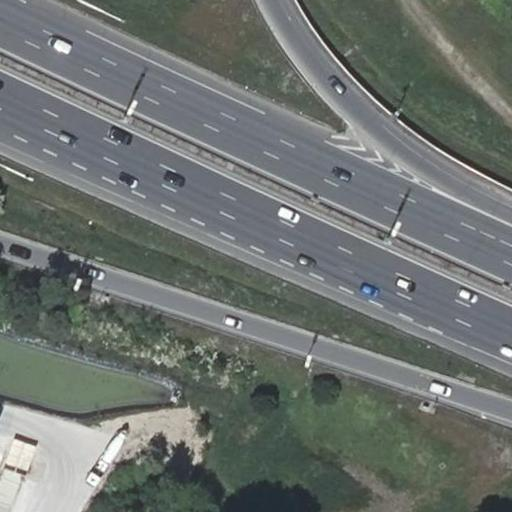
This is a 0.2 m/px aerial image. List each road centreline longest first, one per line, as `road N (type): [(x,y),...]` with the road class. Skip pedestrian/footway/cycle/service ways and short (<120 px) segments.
road 1 (motorway): [(511,255),(0,17)]
road 2 (motorway): [(0,244),(511,411)]
road 3 (motorway): [(511,238),(372,130),(314,71),(269,0)]
road 4 (motorway): [(0,94),(299,238)]
road 5 (motorway): [(0,110),(299,238)]
road 6 (motorway): [(299,238),(511,330)]
road 7 (unknown): [(58,511),(77,467),(73,456),(35,432),(0,423)]
